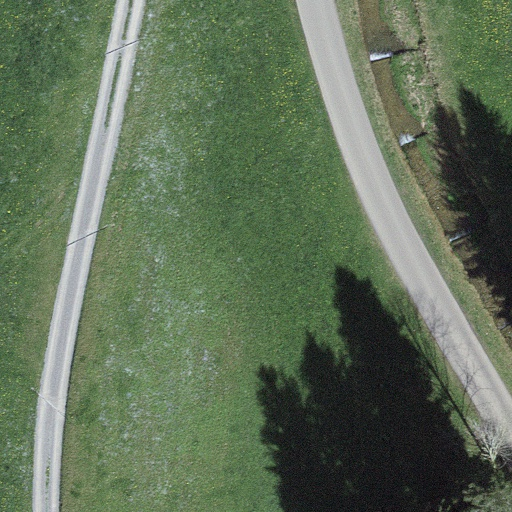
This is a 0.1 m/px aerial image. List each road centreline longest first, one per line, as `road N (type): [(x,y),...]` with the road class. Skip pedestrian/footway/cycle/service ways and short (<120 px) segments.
road 1 (track): [(129,0),(73,288),(57,403),(54,511)]
road 2 (unclassified): [(313,0),(381,195),(511,439)]
